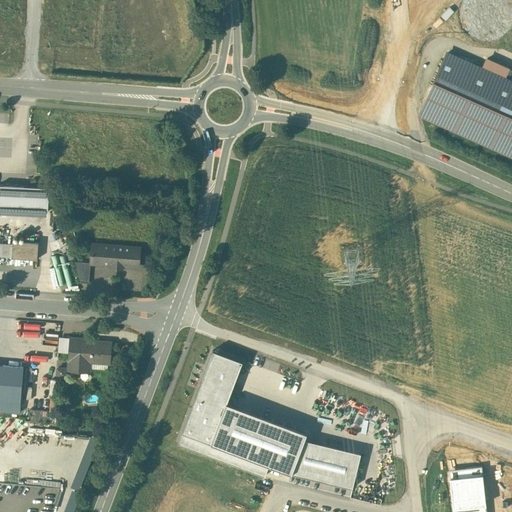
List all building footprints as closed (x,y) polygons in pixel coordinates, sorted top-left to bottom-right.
[(511,0),(467,0),(463,24),(485,28),(484,34),(511,40),(511,33),(511,0)] [(511,82),(447,53),(420,114),(511,155),(511,82)] [(37,187),(0,184),(0,209),(47,211),(48,187),(37,187)] [(12,244),(0,242),(0,256),(37,259),(38,242),(12,240),(12,244)] [(140,247),(92,243),(91,262),(116,264),(116,267),(122,268),(122,265),(138,266),(140,247)] [(71,249),(66,250),(69,261),(74,259),(71,249)] [(71,338),(60,337),(59,351),(70,352),(70,341),(71,338)] [(93,343),(70,341),(70,352),(68,369),(80,370),(81,360),(109,362),(111,342),(93,341),(93,343)] [(242,359),(212,346),(177,438),(265,470),(268,461),(290,469),(354,485),(360,450),(307,437),(306,430),(226,400),(242,359)] [(0,364),(0,410),(20,412),(23,366),(0,364)] [(49,419),(49,408),(33,408),(33,419),(49,419)] [(76,432),(61,431),(60,440),(56,439),(55,448),(62,449),(62,454),(72,454),(71,463),(79,463),(79,455),(91,456),(92,438),(82,438),(81,442),(76,441),(76,432)] [(449,470),(453,511),(486,511),(482,466),(449,470)]
